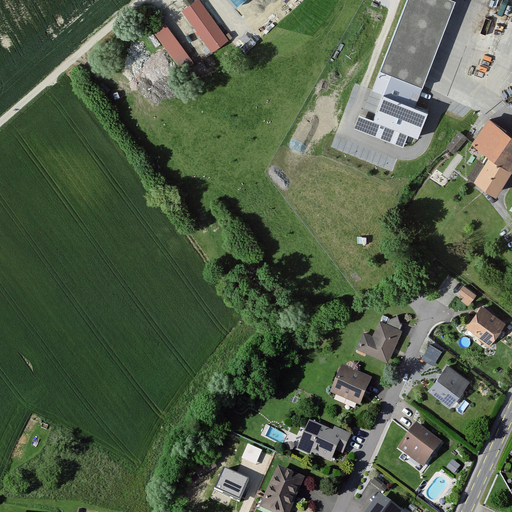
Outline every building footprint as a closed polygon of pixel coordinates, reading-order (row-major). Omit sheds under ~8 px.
[(198,0),(182,11),(212,52),(227,41),(198,0)] [(454,1),(452,0),(407,0),(373,93),(383,96),(414,108),(454,1)] [(164,22),(152,31),(182,71),(194,62),(164,22)] [(414,108),(383,96),(374,120),(360,115),(355,128),(403,146),(408,133),(418,136),(427,113),(414,108)] [(511,136),(489,122),(474,146),(493,159),(476,184),(496,196),(511,173),(511,172),(511,136)] [(454,154),(467,139),(460,132),(447,147),(454,154)] [(471,299),(477,292),(465,281),(459,289),(471,299)] [(505,323),(482,306),(467,326),(490,343),(505,323)] [(402,330),(380,320),(373,336),(363,332),(357,348),(388,361),(402,330)] [(422,356),(435,363),(443,347),(430,340),(422,356)] [(468,380),(447,364),(428,389),(450,405),(468,380)] [(370,378),(343,366),(333,390),(360,402),(370,378)] [(332,430),(306,419),(295,446),(329,460),(334,448),(342,451),(351,431),(334,424),(332,430)] [(416,425),(399,448),(423,465),(440,442),(416,425)] [(452,461),(447,468),(454,473),(459,466),(452,461)] [(289,511),(305,477),(275,464),(256,506),(269,511),(289,511)] [(213,491),(239,502),(249,481),(223,469),(213,491)] [(401,511),(380,496),(367,511),(401,511)]
